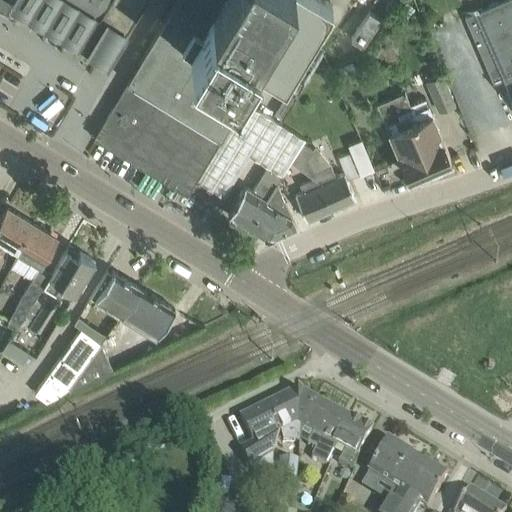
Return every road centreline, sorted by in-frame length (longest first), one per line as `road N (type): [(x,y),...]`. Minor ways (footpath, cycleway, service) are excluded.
road 1 (tertiary): [(511,448),(254,290)]
road 2 (tertiary): [(254,290),(0,134)]
road 3 (residential): [(254,290),(283,253),(511,170)]
road 4 (unknown): [(511,154),(444,4)]
